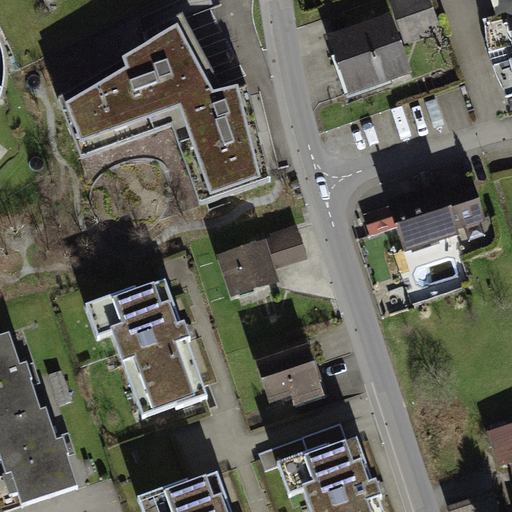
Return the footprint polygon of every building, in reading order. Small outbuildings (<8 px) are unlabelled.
[(428,0),(400,0),(390,3),(406,53),(442,42),(428,0)] [(511,0),(494,0),(492,1),(498,25),(505,32),(511,58),(511,0)] [(387,24),(332,41),(350,99),(405,82),(387,24)] [(127,81),(55,116),(78,166),(179,123),(208,211),(266,190),(247,97),(217,111),(179,34),(121,69),(127,81)] [(469,188),(391,212),(406,260),(484,236),(469,188)] [(298,238),(218,262),(231,307),(275,294),(269,275),(306,264),(298,238)] [(205,413),(160,289),(85,316),(131,440),(205,413)] [(7,344),(0,346),(0,474),(12,511),(22,511),(80,493),(62,439),(54,442),(44,413),(38,415),(23,370),(16,374),(7,344)] [(305,345),(251,365),(269,412),(323,392),(305,345)] [(511,435),(491,443),(502,477),(510,473),(511,481),(511,435)] [(379,511),(355,447),(281,474),(295,511),(379,511)] [(226,511),(216,482),(141,509),(142,511),(226,511)] [(494,511),(492,503),(461,511),(494,511)]
